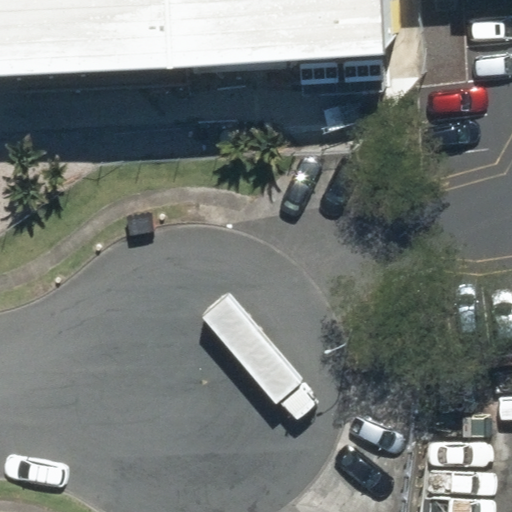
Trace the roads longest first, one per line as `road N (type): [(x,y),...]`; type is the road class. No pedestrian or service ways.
road 1 (unknown): [(276,511),(280,505),(207,312),(361,245),(511,154)]
road 2 (unclassified): [(207,312),(0,336)]
